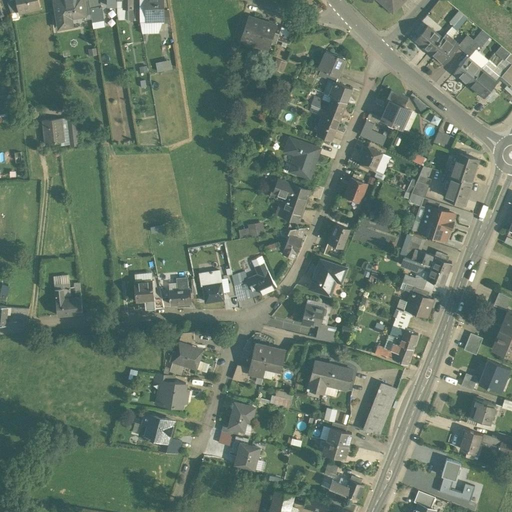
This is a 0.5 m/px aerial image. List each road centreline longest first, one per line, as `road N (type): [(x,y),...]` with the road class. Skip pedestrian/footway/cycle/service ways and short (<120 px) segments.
road 1 (primary): [(372,511),(506,167)]
road 2 (residential): [(386,55),(300,266),(276,299),(246,316)]
road 3 (residential): [(246,316),(160,313),(0,330)]
road 4 (track): [(46,152),(35,326)]
road 5 (residential): [(246,316),(190,458)]
road 6 (tertiary): [(500,148),(386,55)]
